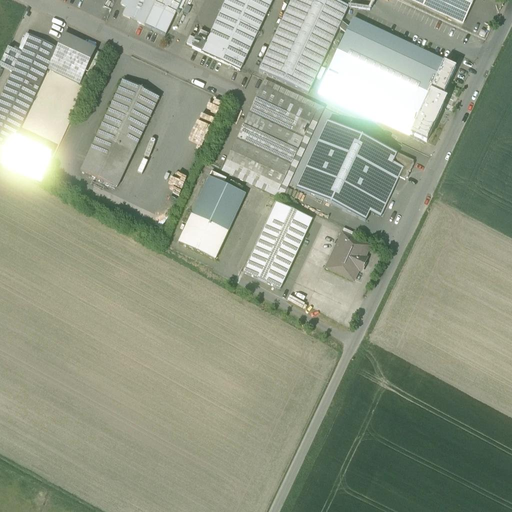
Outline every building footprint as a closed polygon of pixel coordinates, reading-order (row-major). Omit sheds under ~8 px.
[(123,0),(120,6),(126,8),(130,0),(123,0)] [(130,0),(126,8),(122,17),(144,27),(156,0),(130,0)] [(182,0),(157,0),(154,8),(174,17),(182,0)] [(226,0),(210,36),(200,32),(192,50),(240,72),(273,0),(226,0)] [(348,8),(331,0),(291,0),(267,54),(258,72),(308,95),(344,17),(348,8)] [(474,0),(408,0),(463,25),(474,0)] [(174,17),(154,8),(144,27),(165,36),(174,17)] [(410,136),(444,64),(444,63),(353,21),(319,94),(410,136)] [(12,73),(0,100),(0,163),(3,165),(4,164),(16,138),(47,70),(57,49),(30,36),(21,55),(12,73)] [(94,51),(63,37),(47,70),(78,84),(94,51)] [(21,55),(8,49),(0,66),(0,67),(12,73),(21,55)] [(444,64),(410,136),(426,143),(441,111),(439,110),(443,101),(441,100),(449,82),(456,69),(444,64)] [(123,81),(81,172),(117,189),(159,98),(123,81)] [(316,112),(261,87),(224,167),(279,192),(316,112)] [(397,154),(327,122),(296,190),(365,222),(369,213),(380,218),(399,178),(404,181),(405,180),(407,179),(409,176),(408,174),(410,173),(414,165),(413,163),(413,162),(397,154)] [(4,164),(38,180),(50,153),(16,138),(4,164)] [(246,196),(209,179),(178,245),(215,262),(246,196)] [(114,211),(78,194),(76,200),(112,217),(114,211)] [(276,204),(243,274),(280,291),(312,221),(276,204)] [(354,234),(343,229),(341,235),(351,240),(354,234)] [(369,248),(342,236),(337,246),(332,258),(327,270),(353,282),(358,271),(361,272),(366,260),(364,259),(369,248)]
